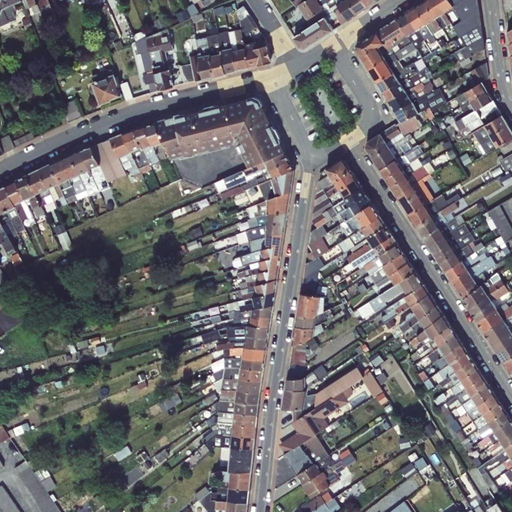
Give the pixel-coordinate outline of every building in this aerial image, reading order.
[(0,0),(0,13),(3,13),(4,8),(15,3),(21,0),(0,0)] [(37,0),(23,0),(27,9),(32,7),(38,21),(45,18),(37,0)] [(48,0),(37,0),(45,18),(46,22),(57,18),(48,0)] [(308,20),(325,9),(321,3),(319,0),(305,0),(298,5),(307,20),(308,20)] [(340,7),(349,20),(359,14),(349,0),(341,0),(338,3),(340,7)] [(363,0),(349,0),(359,14),(368,7),(363,0)] [(436,18),(425,0),(415,7),(427,23),(436,18)] [(445,12),(437,0),(425,0),(436,18),(445,12)] [(437,0),(445,12),(454,6),(455,6),(454,5),(451,0),(437,0)] [(481,25),(477,0),(462,0),(454,5),(455,6),(454,6),(463,20),(455,25),(454,26),(460,37),(481,25)] [(511,8),(511,0),(503,0),(505,12),(511,8)] [(0,13),(0,25),(10,22),(9,20),(16,17),(14,11),(17,10),(15,3),(4,8),(3,13),(0,13)] [(194,5),(189,8),(188,7),(192,16),(197,14),(200,12),(194,3),(193,4),(194,5)] [(242,29),(243,32),(244,30),(247,33),(258,26),(244,5),(237,10),(239,16),(241,18),(242,29)] [(454,6),(445,12),(452,22),(453,22),(455,25),(463,20),(454,6)] [(342,25),(349,20),(340,7),(328,14),(325,9),(308,20),(312,26),(326,17),(330,22),(337,18),(342,25)] [(427,23),(415,7),(405,13),(417,30),(421,27),(427,23)] [(186,9),(176,13),(180,21),(189,17),(186,9)] [(452,22),(445,12),(436,18),(443,28),(452,22)] [(417,30),(405,13),(396,18),(407,34),(408,35),(417,30)] [(197,14),(192,16),(191,17),(194,23),(200,20),(197,14)] [(330,22),(326,17),(312,26),(294,37),(300,47),(306,48),(334,30),(330,22)] [(158,32),(169,28),(163,18),(155,22),(158,32)] [(407,34),(396,18),(383,27),(393,43),(407,34)] [(443,28),(436,18),(427,23),(421,27),(428,38),(435,50),(441,46),(436,38),(446,33),(443,28)] [(485,49),(481,25),(460,37),(466,46),(461,48),(467,58),(485,49)] [(393,43),(383,27),(379,30),(386,42),(379,47),(386,58),(412,41),(408,35),(407,34),(393,43)] [(408,35),(412,41),(417,48),(422,45),(421,42),(428,38),(421,27),(417,30),(408,35)] [(158,32),(147,37),(154,66),(169,63),(166,51),(174,49),(169,28),(158,32)] [(242,29),(229,32),(233,48),(234,51),(246,48),(245,44),(243,32),(242,29)] [(357,44),(356,49),(361,58),(379,47),(386,42),(379,30),(357,44)] [(229,32),(219,34),(222,50),(233,48),(229,32)] [(219,34),(208,36),(211,54),(212,55),(222,53),(222,50),(219,34)] [(208,36),(196,39),(199,54),(200,56),(211,54),(208,36)] [(154,66),(147,37),(146,37),(142,39),(135,41),(139,53),(136,54),(141,74),(144,73),(146,84),(148,84),(150,93),(160,90),(154,66)] [(194,55),(199,54),(196,39),(196,37),(185,39),(183,43),(184,46),(187,49),(194,48),(194,55)] [(266,38),(245,44),(246,48),(250,67),(273,62),(268,45),(267,45),(266,38)] [(443,38),(438,41),(442,47),(446,44),(443,38)] [(459,38),(453,41),(456,47),(462,44),(459,38)] [(423,57),(417,48),(412,41),(386,58),(395,72),(422,58),(423,57)] [(386,58),(379,47),(361,58),(369,70),(386,58)] [(428,47),(422,51),(425,56),(432,52),(428,47)] [(226,73),(237,70),(234,51),(233,48),(222,50),(222,53),(226,73)] [(237,70),(250,67),(246,48),(234,51),(237,70)] [(456,64),(467,58),(461,48),(455,52),(459,60),(454,62),(456,64)] [(432,52),(425,56),(423,57),(426,62),(438,54),(436,50),(432,52)] [(215,76),(226,73),(222,53),(212,55),(215,76)] [(195,81),(204,78),(200,56),(199,54),(194,55),(190,56),(192,63),(195,78),(195,81)] [(204,78),(215,76),(212,55),(211,54),(200,56),(204,78)] [(451,54),(445,59),(449,65),(456,60),(451,54)] [(395,72),(386,58),(369,70),(377,82),(395,73),(395,72)] [(427,67),(422,58),(395,72),(395,73),(401,82),(427,67)] [(169,63),(154,66),(160,90),(174,86),(172,75),(173,75),(170,62),(169,63)] [(487,62),(470,71),(479,84),(483,81),(489,78),(487,62)] [(195,78),(192,63),(182,65),(183,73),(187,80),(195,78)] [(433,76),(427,67),(401,82),(406,90),(429,78),(433,76)] [(93,82),(114,74),(112,69),(91,76),(93,82)] [(401,82),(395,73),(377,82),(383,92),(401,82)] [(114,74),(93,82),(93,83),(97,94),(101,104),(111,100),(110,99),(122,95),(115,74),(114,74)] [(432,82),(429,78),(406,90),(407,92),(413,101),(420,97),(418,93),(427,88),(425,85),(432,82)] [(483,81),(479,84),(465,91),(471,101),(488,91),(483,81)] [(406,90),(401,82),(383,92),(388,101),(407,92),(406,90)] [(436,89),(432,82),(425,85),(427,88),(418,93),(420,97),(436,89)] [(130,83),(121,86),(127,100),(135,98),(130,83)] [(440,87),(436,89),(420,97),(413,101),(414,102),(420,113),(426,110),(430,107),(432,111),(448,102),(440,87)] [(461,107),(471,101),(465,91),(456,97),(461,107)] [(494,100),(488,91),(471,101),(476,110),(494,100)] [(413,101),(407,92),(388,101),(395,111),(414,102),(413,101)] [(165,141),(172,158),(180,155),(181,158),(231,146),(230,143),(235,141),(237,137),(237,134),(242,132),(245,137),(242,139),(244,147),(246,152),(259,146),(280,137),(276,129),(261,99),(256,96),(210,108),(175,117),(156,123),(165,141)] [(75,98),(62,104),(66,113),(69,122),(83,115),(75,98)] [(494,100),(476,110),(481,118),(498,108),(494,100)] [(476,110),(471,101),(461,107),(463,111),(453,116),(456,121),(476,110)] [(420,113),(414,102),(395,111),(402,122),(416,115),(420,113)] [(432,111),(430,107),(426,110),(431,120),(435,117),(432,111)] [(481,118),(476,110),(456,121),(460,129),(458,131),(459,133),(454,136),(457,141),(465,137),(472,133),(474,131),(477,129),(473,122),(481,118)] [(63,124),(69,122),(66,113),(60,116),(63,124)] [(381,133),(390,146),(412,132),(422,125),(416,115),(402,122),(397,124),(396,124),(381,133)] [(503,115),(485,125),(492,136),(509,126),(503,115)] [(165,141),(156,123),(145,126),(153,145),(164,141),(165,141)] [(485,125),(477,129),(474,131),(487,154),(498,147),(492,136),(485,125)] [(153,145),(145,126),(134,129),(142,147),(143,149),(153,145)] [(511,130),(509,126),(492,136),(498,147),(500,146),(511,138),(511,130)] [(142,147),(134,129),(123,133),(131,151),(142,147)] [(13,141),(16,147),(35,138),(32,131),(13,141)] [(237,137),(235,141),(237,143),(249,167),(265,160),(259,146),(246,152),(244,147),(242,139),(245,137),(242,132),(237,134),(237,137)] [(397,158),(406,153),(401,146),(415,137),(412,132),(390,146),(390,147),(397,158)] [(131,151),(123,133),(111,138),(119,157),(131,151)] [(368,142),(366,147),(373,158),(390,147),(390,146),(381,133),(368,142)] [(0,154),(16,147),(13,141),(10,134),(0,137),(0,154)] [(287,151),(280,137),(259,146),(265,160),(287,151)] [(119,157),(111,138),(93,146),(101,164),(109,182),(128,174),(126,170),(119,157)] [(511,149),(511,138),(500,146),(504,154),(511,149)] [(173,163),(164,141),(153,145),(164,168),(170,165),(170,164),(173,163)] [(403,167),(418,157),(425,153),(419,144),(406,153),(397,158),(398,159),(403,167)] [(153,145),(143,149),(152,169),(155,175),(165,170),(164,168),(153,145)] [(101,164),(93,146),(82,150),(90,168),(101,164)] [(152,169),(143,149),(142,147),(131,151),(140,171),(141,170),(143,173),(152,169)] [(381,169),(398,159),(397,158),(390,147),(373,158),(381,169)] [(90,168),(82,150),(72,154),(80,173),(91,169),(90,168)] [(119,157),(126,170),(131,167),(137,181),(145,178),(143,173),(141,170),(140,171),(131,151),(119,157)] [(291,160),(287,151),(265,160),(270,170),(291,160)] [(467,153),(460,157),(465,165),(472,161),(467,153)] [(511,168),(511,167),(511,153),(504,158),(501,160),(502,162),(507,171),(511,168)] [(80,173),(72,154),(61,159),(70,178),(80,173)] [(408,175),(424,165),(432,160),(430,156),(421,161),(418,157),(403,167),(408,175)] [(70,178),(61,159),(50,163),(59,183),(70,178)] [(341,159),(327,168),(335,181),(352,170),(345,160),(341,159)] [(386,178),(403,167),(398,159),(381,169),(386,178)] [(270,170),(265,160),(249,167),(244,169),(245,170),(236,173),(239,180),(248,176),(249,179),(270,170)] [(295,169),(291,160),(270,170),(273,177),(295,169)] [(408,175),(414,183),(431,173),(442,167),(438,161),(428,167),(430,170),(428,171),(424,165),(408,175)] [(59,183),(50,163),(40,169),(50,187),(59,183)] [(111,187),(109,182),(101,164),(90,168),(91,169),(100,191),(111,187)] [(391,186),(408,175),(403,167),(386,178),(391,186)] [(335,181),(327,168),(320,173),(312,219),(346,198),(340,189),(338,185),(326,192),(323,189),(335,181)] [(50,187),(40,169),(28,175),(37,194),(50,187)] [(100,191),(91,169),(80,173),(89,195),(100,191)] [(295,169),(273,177),(278,195),(292,190),(295,169)] [(258,184),(273,177),(270,170),(249,179),(250,182),(240,186),(239,186),(220,194),(223,199),(258,184)] [(357,178),(352,170),(335,181),(338,185),(340,189),(357,178)] [(511,176),(510,172),(501,178),(505,186),(511,181),(511,176)] [(89,195),(80,173),(70,178),(79,199),(89,195)] [(239,180),(236,173),(224,180),(216,183),(219,191),(249,179),(248,176),(239,180)] [(427,203),(435,199),(425,182),(433,176),(431,173),(414,183),(427,203)] [(37,194),(28,175),(17,180),(25,199),(26,199),(31,196),(37,194)] [(391,186),(397,195),(414,183),(408,175),(391,186)] [(269,199),(278,195),(273,177),(258,184),(265,200),(269,199)] [(68,204),(79,199),(70,178),(59,183),(68,204)] [(363,187),(357,178),(340,189),(346,198),(362,188),(363,187)] [(25,199),(17,180),(8,185),(16,203),(25,199)] [(338,185),(335,181),(323,189),(326,192),(338,185)] [(63,205),(68,204),(59,183),(50,187),(54,200),(60,198),(63,205)] [(414,183),(397,195),(410,215),(427,204),(427,203),(414,183)] [(16,203),(8,185),(0,189),(0,195),(7,210),(17,206),(16,203)] [(50,187),(37,194),(42,205),(45,204),(48,211),(58,207),(54,200),(50,187)] [(366,195),(362,188),(346,198),(312,219),(317,227),(323,224),(336,215),(351,205),(366,195)] [(268,214),(290,205),(292,190),(278,195),(269,199),(268,214)] [(434,214),(456,202),(462,198),(459,193),(447,201),(443,193),(435,199),(427,203),(427,204),(434,214)] [(42,205),(37,194),(31,196),(30,200),(38,216),(39,216),(42,222),(49,220),(42,205)] [(367,195),(366,195),(351,205),(356,214),(373,203),(367,195)] [(33,215),(26,199),(25,199),(16,203),(17,206),(22,220),(33,215)] [(269,199),(265,200),(249,207),(251,218),(268,214),(269,199)] [(442,226),(450,221),(450,220),(452,219),(449,214),(460,208),(456,202),(434,214),(434,215),(442,226)] [(364,227),(381,216),(373,203),(356,214),(364,227)] [(427,204),(410,215),(417,226),(434,215),(434,214),(427,204)] [(283,222),(287,223),(290,205),(268,214),(268,224),(276,224),(277,222),(283,223),(283,222)] [(351,205),(336,215),(342,223),(356,214),(351,205)] [(511,227),(500,205),(488,211),(497,227),(505,243),(511,238),(511,227)] [(22,220),(17,206),(7,210),(0,213),(0,217),(1,219),(11,238),(22,234),(20,231),(23,229),(19,221),(22,220)] [(497,227),(488,211),(483,214),(492,230),(497,227)] [(466,213),(457,219),(460,223),(469,218),(466,213)] [(268,224),(268,214),(251,218),(248,219),(251,229),(268,225),(268,224)] [(349,236),(364,227),(356,214),(342,223),(328,232),(322,236),(325,242),(344,230),(349,236)] [(434,215),(417,226),(424,238),(442,226),(434,215)] [(381,216),(364,227),(370,236),(387,225),(381,216)] [(11,238),(1,219),(0,219),(0,242),(4,242),(10,254),(18,250),(11,238)] [(447,234),(457,227),(459,226),(457,222),(456,223),(453,220),(451,222),(450,221),(442,226),(447,234)] [(267,247),(284,243),(287,223),(283,222),(283,223),(277,222),(276,224),(268,224),(268,225),(267,237),(267,247)] [(63,223),(55,226),(58,234),(66,230),(63,223)] [(323,224),(317,227),(311,231),(308,244),(312,251),(307,254),(311,261),(314,259),(314,260),(319,256),(333,247),(330,243),(327,245),(325,242),(322,236),(328,232),(323,224)] [(268,225),(251,229),(246,231),(249,240),(267,237),(268,225)] [(394,235),(387,225),(370,236),(369,237),(375,247),(394,235)] [(201,226),(188,231),(192,239),(204,234),(201,226)] [(442,226),(424,238),(429,246),(447,234),(442,226)] [(364,227),(349,236),(338,243),(345,253),(350,250),(369,237),(370,236),(364,227)] [(452,243),(463,236),(457,227),(447,234),(452,243)] [(66,230),(58,234),(65,249),(73,245),(66,230)] [(249,240),(246,231),(236,233),(239,243),(249,240)] [(447,234),(429,246),(434,254),(452,243),(447,234)] [(458,251),(472,242),(466,234),(463,236),(452,243),(458,251)] [(399,243),(394,235),(375,247),(380,255),(399,243)] [(267,237),(249,240),(251,252),(262,249),(267,247),(267,237)] [(369,237),(350,250),(352,253),(347,256),(346,255),(338,261),(344,267),(345,266),(375,247),(369,237)] [(197,239),(186,243),(189,251),(200,247),(197,239)] [(463,260),(478,250),(472,241),(472,242),(458,251),(463,260)] [(262,249),(265,259),(282,255),(284,243),(267,247),(262,249)] [(405,252),(399,243),(380,255),(386,264),(405,252)] [(452,243),(434,254),(440,263),(458,251),(452,243)] [(183,250),(177,251),(178,254),(187,251),(185,244),(182,245),(183,250)] [(375,247),(345,266),(348,271),(358,265),(360,268),(380,255),(375,247)] [(469,269),(475,278),(484,272),(493,267),(489,262),(487,263),(479,253),(483,251),(481,248),(478,250),(463,260),(469,269)] [(262,249),(251,252),(236,257),(233,261),(234,266),(239,267),(248,265),(260,261),(265,259),(262,249)] [(458,251),(440,263),(445,271),(463,260),(458,251)] [(18,252),(11,256),(16,265),(23,262),(18,252)] [(411,262),(405,252),(386,264),(384,265),(390,275),(411,262)] [(263,271),(280,267),(282,255),(265,259),(260,261),(263,271)] [(380,255),(360,268),(357,270),(360,275),(365,272),(368,271),(370,274),(371,274),(384,265),(386,264),(380,255)] [(306,263),(304,278),(317,271),(325,266),(319,256),(314,260),(314,259),(311,261),(306,263)] [(40,259),(31,263),(34,269),(43,265),(40,259)] [(463,260),(445,271),(451,280),(469,269),(463,260)] [(263,271),(260,261),(248,265),(249,269),(237,272),(239,278),(246,276),(259,272),(263,271)] [(0,337),(28,318),(22,306),(12,312),(7,305),(9,304),(1,292),(1,291),(0,291),(0,263),(1,263),(0,262),(0,337)] [(417,271),(411,262),(390,275),(396,284),(396,285),(400,282),(417,271)] [(151,265),(142,268),(145,277),(154,274),(151,265)] [(384,265),(371,274),(373,278),(364,284),(367,289),(371,287),(390,275),(384,265)] [(261,282),(279,278),(280,267),(263,271),(259,272),(261,282)] [(469,269),(451,280),(458,290),(475,278),(469,269)] [(304,278),(301,292),(315,295),(317,285),(317,271),(304,278)] [(425,284),(417,271),(400,282),(405,289),(408,294),(425,284)] [(261,282),(259,272),(246,276),(247,281),(240,283),(241,289),(257,284),(261,282)] [(475,279),(480,286),(482,284),(489,279),(484,272),(475,279)] [(390,275),(371,287),(374,290),(378,296),(396,284),(390,275)] [(489,279),(482,284),(490,296),(492,300),(494,298),(497,299),(509,291),(502,278),(494,283),(491,277),(489,279)] [(259,295),(277,291),(279,278),(261,282),(257,284),(259,295)] [(475,278),(458,290),(463,299),(480,286),(475,279),(475,278)] [(396,284),(378,296),(369,301),(376,311),(386,304),(388,307),(393,304),(390,298),(405,289),(400,282),(396,285),(396,284)] [(259,295),(257,284),(241,289),(242,293),(239,294),(240,300),(253,297),(259,295)] [(430,293),(425,284),(408,294),(406,296),(412,305),(430,293)] [(480,286),(463,299),(470,308),(490,296),(482,284),(480,286)] [(12,312),(22,306),(10,286),(1,292),(9,304),(7,305),(12,312)] [(257,307),(275,304),(277,291),(259,295),(253,297),(257,307)] [(301,292),(298,315),(317,317),(318,314),(319,314),(322,296),(315,295),(301,292)] [(439,306),(430,293),(412,305),(412,306),(416,312),(421,319),(439,306)] [(412,305),(406,296),(393,304),(388,307),(384,309),(387,313),(381,317),(383,320),(385,323),(393,317),(412,306),(412,305)] [(490,296),(470,308),(478,321),(498,308),(492,300),(490,296)] [(257,307),(253,297),(240,300),(241,311),(248,311),(254,309),(257,307)] [(505,319),(511,314),(511,298),(498,308),(505,319)] [(241,311),(240,300),(227,303),(228,311),(233,310),(235,311),(235,310),(241,311)] [(153,302),(140,307),(144,317),(157,313),(153,302)] [(254,309),(253,312),(273,315),(275,304),(257,307),(254,309)] [(444,314),(439,306),(421,319),(426,328),(444,314)] [(317,317),(316,325),(331,318),(334,316),(331,308),(324,311),(319,314),(318,314),(317,317)] [(358,308),(353,311),(357,316),(362,313),(358,308)] [(498,308),(478,321),(485,332),(505,320),(505,319),(498,308)] [(253,312),(254,309),(248,311),(241,311),(235,310),(235,311),(234,318),(222,321),(213,324),(214,327),(222,325),(223,328),(228,326),(249,325),(252,325),(253,312)] [(273,315),(253,312),(252,325),(271,327),(273,315)] [(407,330),(421,319),(416,312),(412,312),(408,314),(407,319),(399,325),(405,332),(407,330)] [(54,319),(58,326),(69,322),(67,314),(54,319)] [(221,314),(211,316),(212,324),(213,324),(222,321),(221,314)] [(452,326),(444,314),(426,328),(433,339),(435,337),(452,326)] [(298,315),(296,326),(316,327),(316,325),(317,317),(298,315)] [(393,317),(385,323),(389,329),(398,324),(393,317)] [(426,328),(421,319),(407,330),(410,333),(406,336),(410,341),(426,328)] [(511,330),(505,320),(485,332),(493,344),(511,330)] [(214,327),(213,324),(212,324),(202,325),(203,330),(197,332),(198,336),(223,328),(222,325),(214,327)] [(247,335),(249,325),(228,326),(223,328),(198,336),(190,339),(191,344),(194,344),(196,348),(224,337),(228,337),(229,340),(231,340),(232,341),(236,340),(236,342),(246,341),(247,335)] [(271,327),(252,325),(249,325),(247,335),(270,337),(271,327)] [(296,326),(293,345),(306,340),(314,336),(316,327),(296,326)] [(457,334),(452,326),(435,337),(440,346),(457,334)] [(433,339),(426,328),(410,341),(414,347),(421,341),(424,345),(433,339)] [(511,330),(493,344),(498,352),(511,343),(511,330)] [(463,343),(457,334),(440,346),(446,354),(463,343)] [(270,337),(247,335),(246,341),(245,346),(268,348),(270,337)] [(433,339),(424,345),(417,350),(420,354),(417,356),(420,359),(428,355),(440,346),(435,337),(433,339)] [(231,340),(229,340),(229,341),(218,343),(219,350),(224,348),(232,347),(245,346),(246,341),(236,342),(236,340),(232,341),(231,340)] [(293,345),(290,364),(305,366),(306,362),(306,340),(293,345)] [(366,343),(361,346),(363,350),(365,352),(369,349),(366,343)] [(468,351),(463,343),(446,354),(451,362),(468,351)] [(511,343),(498,352),(504,362),(511,356),(511,343)] [(359,353),(363,350),(361,346),(360,345),(355,348),(359,353)] [(232,347),(224,348),(224,357),(244,357),(245,346),(232,347)] [(268,348),(245,346),(244,357),(266,358),(268,348)] [(440,346),(428,355),(433,363),(436,361),(446,354),(440,346)] [(474,360),(468,351),(451,362),(457,371),(474,360)] [(446,354),(436,361),(441,369),(451,362),(446,354)] [(244,357),(224,357),(225,367),(242,367),(244,357)] [(266,358),(244,357),(242,367),(265,369),(266,358)] [(413,365),(419,373),(424,370),(420,365),(424,363),(422,359),(413,365)] [(479,368),(474,360),(457,371),(462,380),(479,368)] [(451,362),(441,369),(439,371),(434,374),(439,383),(457,371),(451,362)] [(290,364),(288,378),(304,377),(305,366),(290,364)] [(306,376),(306,377),(306,389),(328,374),(322,365),(306,376)] [(242,367),(225,367),(225,371),(212,376),(215,382),(219,381),(224,378),(240,378),(242,367)] [(265,369),(242,367),(240,378),(263,380),(265,369)] [(305,409),(293,408),(294,422),(305,415),(319,405),(353,384),(362,378),(364,377),(361,373),(357,367),(318,393),(307,396),(305,409)] [(361,373),(364,377),(371,372),(368,367),(361,373)] [(485,377),(479,368),(462,380),(463,380),(468,388),(485,377)] [(419,373),(424,381),(429,378),(424,370),(419,373)] [(457,371),(439,383),(436,385),(439,389),(447,383),(451,388),(463,380),(462,380),(457,371)] [(364,377),(362,378),(374,397),(376,395),(383,391),(380,385),(378,381),(375,377),(371,372),(364,377)] [(384,372),(375,377),(378,381),(380,385),(389,380),(384,372)] [(143,373),(136,376),(138,380),(140,379),(142,382),(145,381),(145,380),(146,380),(143,373)] [(288,378),(286,389),(306,389),(306,377),(304,377),(288,378)] [(490,385),(485,377),(468,388),(473,397),(490,385)] [(224,378),(219,381),(220,383),(209,387),(213,394),(222,389),(238,390),(238,389),(240,378),(224,378)] [(238,389),(261,392),(263,380),(240,378),(238,389)] [(429,378),(424,381),(429,389),(435,386),(429,378)] [(138,380),(133,383),(134,385),(130,387),(132,392),(133,392),(130,387),(142,382),(140,379),(138,380)] [(463,380),(451,388),(457,395),(468,388),(463,380)] [(130,387),(133,392),(133,393),(148,386),(145,381),(142,382),(130,387)] [(173,385),(172,386),(176,392),(176,393),(177,392),(185,388),(184,387),(182,382),(173,385)] [(359,394),(353,384),(319,405),(326,415),(311,425),(316,433),(326,428),(337,420),(340,419),(332,406),(336,403),(339,407),(359,394)] [(172,386),(173,385),(172,385),(166,388),(170,395),(176,392),(172,386)] [(496,394),(490,385),(473,397),(478,405),(496,394)] [(468,388),(457,395),(439,407),(446,415),(450,412),(447,406),(454,402),(458,407),(473,397),(468,388)] [(222,389),(213,394),(215,399),(221,398),(221,400),(236,401),(238,390),(222,389)] [(236,402),(260,403),(261,392),(238,389),(238,390),(236,401),(236,402)] [(286,389),(283,408),(284,408),(293,408),(305,409),(307,396),(308,389),(306,389),(286,389)] [(389,399),(383,391),(376,395),(382,404),(389,399)] [(170,395),(158,402),(164,412),(183,401),(177,392),(176,393),(176,392),(170,395)] [(438,404),(447,397),(444,392),(434,399),(438,404)] [(501,402),(496,394),(478,405),(484,414),(501,402)] [(473,397),(458,407),(456,408),(461,416),(468,412),(478,405),(473,397)] [(236,401),(221,400),(219,411),(235,412),(236,402),(236,401)] [(235,413),(258,414),(260,403),(236,402),(235,412),(235,413)] [(506,409),(501,402),(484,414),(489,422),(506,409)] [(319,405),(305,415),(311,425),(326,415),(319,405)] [(478,405),(468,412),(473,421),(484,414),(478,405)] [(511,419),(506,409),(489,422),(490,423),(495,431),(511,419)] [(235,412),(219,411),(219,416),(215,416),(215,424),(218,425),(218,422),(234,424),(235,413),(235,412)] [(456,420),(450,412),(446,415),(450,421),(449,422),(450,424),(457,421),(456,420)] [(234,424),(257,426),(258,414),(235,413),(234,424)] [(484,414),(473,421),(479,430),(480,429),(490,423),(489,422),(484,414)] [(311,425),(305,415),(294,422),(292,423),(297,433),(303,442),(316,433),(311,425)] [(511,431),(511,418),(511,419),(495,431),(501,439),(511,431)] [(340,425),(337,420),(326,428),(328,432),(340,425)] [(462,429),(457,421),(450,424),(456,433),(461,430),(462,429)] [(233,435),(234,424),(218,422),(218,425),(218,427),(202,439),(206,443),(217,434),(233,435)] [(431,423),(423,427),(429,438),(437,433),(431,423)] [(490,423),(480,429),(485,437),(495,431),(490,423)] [(233,435),(256,437),(257,426),(234,424),(233,435)] [(420,425),(412,430),(420,443),(428,438),(420,425)] [(3,426),(0,427),(0,443),(11,437),(3,426)] [(466,439),(461,430),(456,433),(461,442),(466,439)] [(495,431),(485,437),(479,442),(483,447),(488,443),(491,441),(492,440),(494,444),(501,439),(495,431)] [(511,443),(511,431),(501,439),(506,448),(511,443)] [(279,445),(284,454),(301,444),(303,442),(297,433),(279,445)] [(309,453),(315,463),(316,462),(329,454),(316,433),(303,442),(301,444),(307,454),(309,453)] [(20,434),(11,437),(22,455),(31,451),(20,434)] [(232,447),(233,435),(217,434),(206,443),(205,443),(211,451),(217,446),(232,447)] [(232,447),(255,448),(256,437),(233,435),(232,447)] [(501,439),(494,444),(500,452),(506,448),(501,439)] [(284,454),(297,474),(315,463),(309,453),(307,454),(301,444),(284,454)] [(492,445),(490,447),(488,448),(494,457),(497,453),(500,452),(494,444),(492,445)] [(231,471),(252,471),(255,448),(232,447),(230,466),(230,471),(231,471)] [(166,448),(155,456),(160,462),(171,455),(166,448)] [(342,459),(352,453),(349,448),(339,454),(342,459)] [(511,456),(506,448),(500,452),(497,453),(499,456),(498,457),(500,459),(502,463),(503,462),(511,456)] [(342,459),(335,463),(324,470),(329,478),(327,479),(331,486),(342,479),(338,473),(346,468),(345,467),(356,460),(352,453),(342,459)] [(497,453),(494,457),(486,462),(488,466),(491,464),(491,465),(500,459),(498,457),(499,456),(497,453)] [(329,454),(316,462),(322,471),(324,470),(335,463),(329,454)] [(488,466),(486,462),(483,464),(477,455),(471,459),(488,484),(492,481),(487,473),(491,470),(488,466)] [(511,456),(503,462),(505,465),(506,464),(510,469),(511,467),(511,456)] [(411,461),(400,470),(407,479),(418,471),(411,461)] [(172,462),(165,468),(168,473),(176,467),(172,462)] [(297,474),(303,484),(322,471),(316,462),(315,463),(297,474)] [(391,462),(384,466),(389,473),(396,469),(391,462)] [(30,466),(19,473),(45,511),(62,511),(60,509),(55,501),(41,481),(35,472),(30,466)] [(44,466),(35,472),(41,481),(50,474),(44,466)] [(230,482),(231,471),(230,471),(221,469),(213,472),(212,478),(222,479),(222,481),(230,482)] [(322,471),(303,484),(311,498),(331,486),(327,479),(329,478),(324,470),(322,471)] [(230,487),(250,489),(252,471),(231,471),(230,482),(230,487)] [(492,481),(488,484),(487,485),(493,494),(499,490),(493,481),(492,481)] [(21,511),(2,484),(0,485),(0,511),(21,511)] [(195,494),(210,511),(211,508),(209,507),(211,499),(212,492),(210,491),(206,486),(195,494)] [(230,487),(218,486),(218,492),(212,492),(211,499),(228,500),(230,487)] [(228,500),(249,502),(250,489),(230,487),(228,500)] [(337,495),(343,491),(340,487),(334,491),(337,495)] [(337,495),(332,498),(338,507),(349,500),(346,495),(352,492),(349,488),(343,491),(337,495)] [(428,488),(420,493),(424,500),(432,495),(428,488)] [(98,495),(93,498),(100,507),(105,504),(98,495)] [(488,508),(499,501),(494,496),(484,502),(488,508)] [(308,511),(310,511),(326,502),(323,497),(318,501),(317,499),(306,507),(308,511)] [(55,501),(60,509),(65,507),(59,499),(55,501)] [(228,500),(211,499),(209,507),(211,508),(228,509),(228,500)] [(227,511),(247,511),(249,502),(228,500),(228,509),(227,511)] [(413,511),(405,500),(389,511),(413,511)] [(505,511),(504,509),(499,501),(488,508),(490,511),(505,511)] [(330,511),(329,509),(330,509),(326,502),(310,511),(330,511)]
